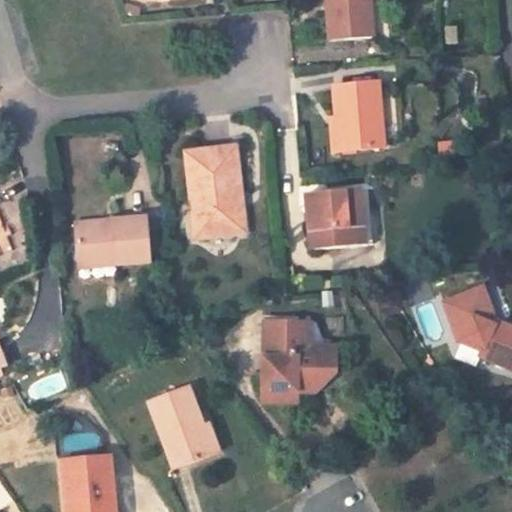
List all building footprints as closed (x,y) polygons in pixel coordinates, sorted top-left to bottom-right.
[(370,0),(327,0),(330,41),(373,38),(370,0)] [(340,153),(384,149),(379,84),(334,88),(337,120),(340,153)] [(334,154),(340,153),(337,120),(331,121),(334,154)] [(187,154),(197,238),(240,234),(235,198),(241,197),(235,148),(187,154)] [(310,251),(373,245),(368,190),(305,196),(310,251)] [(241,197),(235,198),(240,234),(245,233),(241,197)] [(0,255),(13,251),(0,217),(0,255)] [(115,266),(151,263),(147,219),(74,225),(77,261),(114,258),(115,266)] [(77,269),(115,266),(114,258),(77,261),(77,269)] [(475,291),(483,313),(491,310),(484,288),(475,291)] [(459,341),(464,339),(484,349),(481,356),(511,370),(511,330),(496,324),(491,310),(483,313),(475,291),(445,303),(459,341)] [(313,325),(267,324),(264,398),(289,399),(288,394),(297,394),(316,395),(338,375),(339,350),(312,349),(313,325)] [(203,428),(189,389),(149,404),(173,470),(208,457),(198,430),(203,428)] [(264,398),(263,404),(297,405),(297,394),(288,394),(289,399),(264,398)] [(203,428),(198,430),(208,457),(219,453),(209,427),(203,428)] [(114,511),(110,458),(62,462),(66,511),(114,511)]
